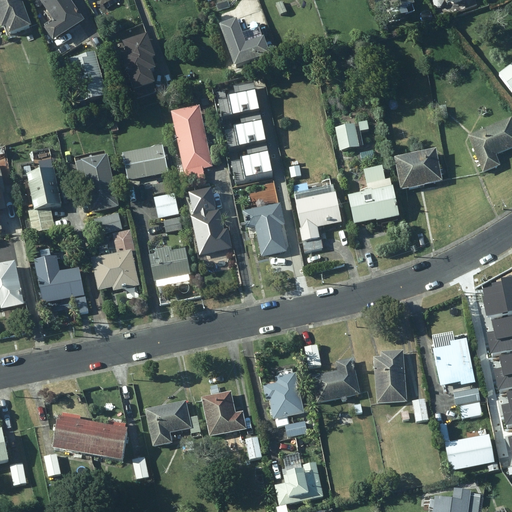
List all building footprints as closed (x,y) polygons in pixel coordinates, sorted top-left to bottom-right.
[(27,28),(17,0),(0,0),(0,29),(2,28),(5,35),(27,28)] [(81,22),(66,0),(35,0),(50,24),(41,30),(49,42),(81,22)] [(382,0),(386,12),(411,4),(410,0),(382,0)] [(285,13),(280,2),(274,5),(279,15),(285,13)] [(242,18),(216,27),(230,68),(266,56),(260,40),(254,27),(245,29),(242,18)] [(151,59),(143,36),(119,44),(123,54),(118,55),(133,99),(152,93),(146,72),(151,71),(147,61),(151,59)] [(74,105),(103,98),(93,56),(66,63),(72,87),(70,88),(74,105)] [(511,64),(497,75),(511,95),(511,64)] [(254,89),(228,94),(232,115),(259,109),(254,89)] [(439,119),(446,118),(444,107),(437,108),(439,119)] [(210,169),(196,109),(168,115),(183,176),(176,178),(179,190),(203,184),(200,171),(210,169)] [(261,119),(235,125),(239,145),(266,140),(261,119)] [(511,149),(511,129),(508,121),(465,141),(481,175),(498,168),(494,158),(511,149)] [(357,149),(352,126),(334,130),(339,153),(357,149)] [(165,175),(159,148),(120,156),(125,182),(165,175)] [(267,150),(241,155),(245,176),(271,171),(267,150)] [(440,182),(432,152),(392,161),(399,192),(440,182)] [(116,208),(103,158),(72,166),(78,190),(82,189),(89,215),(116,208)] [(301,182),(298,167),(289,169),(291,184),(301,182)] [(345,199),(351,227),(396,217),(389,182),(385,183),(382,168),(362,172),(367,192),(362,193),(363,196),(345,199)] [(58,207),(50,171),(24,177),(31,212),(27,213),(32,235),(53,231),(48,209),(58,207)] [(283,181),(264,183),(265,195),(284,194),(283,181)] [(170,193),(168,183),(151,187),(153,197),(170,193)] [(337,222),(329,188),(318,191),(320,198),(291,204),(303,252),(320,249),(315,227),(337,222)] [(177,215),(171,196),(152,201),(157,220),(177,215)] [(181,210),(188,209),(187,200),(179,201),(181,210)] [(282,227),(278,206),(239,214),(243,232),(252,230),(258,259),(284,254),(279,227),(282,227)] [(216,212),(188,219),(197,258),(229,250),(225,233),(221,234),(216,212)] [(120,231),(117,216),(91,221),(95,237),(120,231)] [(180,231),(177,220),(162,223),(164,235),(180,231)] [(112,292),(135,287),(129,256),(132,255),(128,233),(111,236),(115,255),(88,261),(94,292),(111,288),(112,292)] [(188,276),(182,251),(168,254),(167,249),(152,252),(153,257),(145,258),(151,285),(188,276)] [(40,304),(82,296),(76,271),(55,275),(52,261),(32,265),(40,304)] [(0,310),(21,306),(11,263),(0,265),(0,310)] [(511,311),(511,278),(492,282),(493,287),(482,289),(488,316),(511,311)] [(88,315),(85,300),(75,302),(78,317),(88,315)] [(511,320),(492,324),(493,331),(486,332),(490,353),(511,348),(511,320)] [(473,385),(463,342),(447,346),(448,348),(430,352),(439,389),(458,385),(459,388),(473,385)] [(319,367),(315,347),(302,350),(306,370),(319,367)] [(404,403),(400,353),(379,354),(380,360),(372,360),(375,405),(404,403)] [(511,356),(499,359),(501,366),(493,367),(497,388),(511,385),(511,356)] [(357,396),(349,360),(335,364),(337,373),(309,379),(315,405),(357,396)] [(301,415),(293,376),(273,380),(274,386),(261,388),(264,403),(267,402),(271,421),(301,415)] [(478,401),(475,391),(452,397),(455,408),(478,401)] [(229,394),(199,400),(207,438),(244,431),(240,415),(233,416),(229,394)] [(511,396),(508,397),(509,403),(502,405),(506,426),(511,424),(511,396)] [(426,421),(422,401),(412,403),(415,423),(426,421)] [(187,420),(183,403),(143,411),(151,449),(169,445),(167,435),(188,431),(189,437),(199,435),(195,419),(187,420)] [(480,417),(477,405),(458,409),(461,421),(480,417)] [(48,452),(91,460),(85,426),(75,424),(76,418),(58,415),(57,422),(54,421),(48,452)] [(102,429),(85,426),(91,460),(115,464),(121,432),(118,432),(120,426),(103,422),(102,429)] [(305,436),(302,424),(284,428),(286,440),(305,436)] [(490,463),(485,438),(449,445),(444,425),(433,427),(437,447),(443,446),(448,472),(490,463)] [(247,462),(260,459),(256,439),(243,441),(247,462)] [(53,456),(42,459),(46,479),(58,476),(53,456)] [(146,479),(143,459),(131,461),(134,481),(146,479)] [(321,498),(314,464),(301,467),(302,474),(281,478),(282,486),(274,487),(277,507),(321,498)] [(21,465),(8,468),(11,488),(24,486),(21,465)] [(85,495),(108,495),(108,487),(85,486),(85,495)] [(432,500),(430,511),(476,511),(479,497),(469,495),(469,494),(451,491),(450,502),(432,500)]
